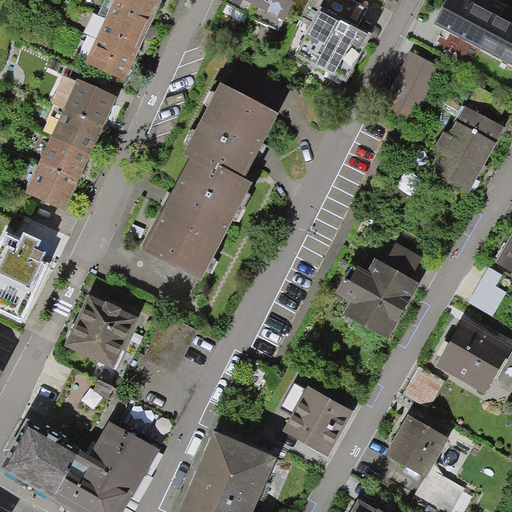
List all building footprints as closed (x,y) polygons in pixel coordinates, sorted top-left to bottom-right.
[(114,0),(107,17),(146,35),(161,0),(114,0)] [(258,20),(280,31),(295,0),(225,0),(224,3),(258,20)] [(372,0),(389,9),(393,0),(372,0)] [(450,0),(436,28),(511,67),(511,27),(459,0),(450,0)] [(146,35),(107,17),(97,39),(136,57),(146,35)] [(292,65),(345,92),(370,44),(316,17),(292,65)] [(136,57),(97,39),(85,64),(125,81),(136,57)] [(379,108),(407,125),(438,73),(410,56),(379,108)] [(78,79),(65,108),(104,126),(117,97),(78,79)] [(167,269),(250,107),(222,90),(184,159),(190,162),(169,202),(141,256),(167,269)] [(250,107),(167,269),(201,286),(252,188),(243,184),(276,120),(250,107)] [(104,126),(65,108),(51,137),(91,154),(104,126)] [(425,176),(465,198),(499,136),(459,115),(425,176)] [(79,182),(91,154),(51,137),(39,164),(79,182)] [(65,211),(79,182),(39,164),(26,192),(65,211)] [(0,242),(0,309),(21,319),(45,265),(32,259),(39,244),(6,229),(0,242)] [(511,234),(493,266),(511,276),(511,234)] [(342,324),(381,347),(415,290),(407,285),(420,263),(394,248),(379,272),(363,262),(337,304),(349,312),(342,324)] [(493,316),(507,293),(497,287),(503,277),(490,269),(470,302),(493,316)] [(66,349),(115,372),(139,320),(114,308),(91,297),(66,349)] [(165,315),(144,358),(177,374),(198,332),(165,315)] [(433,372),(483,400),(509,356),(459,327),(433,372)] [(282,437),(322,460),(345,419),(305,396),(282,437)] [(71,511),(124,511),(159,451),(110,423),(89,460),(67,447),(26,424),(0,470),(0,471),(29,488),(49,499),(71,511)] [(384,464),(422,484),(443,443),(405,423),(384,464)] [(256,511),(269,487),(278,464),(215,436),(181,511),(256,511)]
